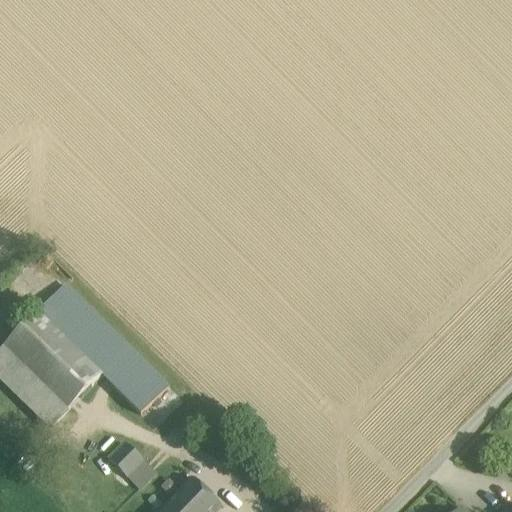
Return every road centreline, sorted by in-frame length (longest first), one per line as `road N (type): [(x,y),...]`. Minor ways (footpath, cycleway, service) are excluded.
road 1 (track): [(270,511),(196,461),(98,417)]
road 2 (unclassified): [(391,511),(511,391)]
